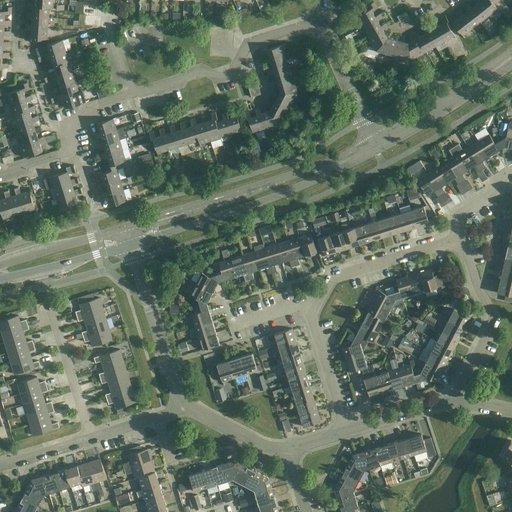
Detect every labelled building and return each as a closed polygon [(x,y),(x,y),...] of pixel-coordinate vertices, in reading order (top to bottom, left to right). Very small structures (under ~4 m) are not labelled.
[(69,5),(58,4),(58,0),(33,0),(33,3),(27,3),(27,8),(33,8),(33,5),(49,6),(49,7),(57,7),(57,9),(69,10),(69,5)] [(480,3),(481,1),(480,0),(474,0),(478,4),(473,8),(471,9),(481,22),(490,15),(480,3)] [(492,0),(483,0),(481,1),(480,3),(490,15),(498,9),(500,12),(495,4),(492,0)] [(75,13),(83,13),(84,2),(76,1),(75,13)] [(376,16),(373,11),(378,8),(374,2),(369,5),(371,9),(354,19),(357,17),(362,26),(377,18),(376,16)] [(471,9),(473,8),(469,3),(465,6),(469,11),(464,15),(463,16),(473,29),(481,22),(471,9)] [(49,18),(49,7),(49,6),(33,5),(33,8),(33,14),(27,14),(26,18),(32,19),(32,17),(49,18)] [(12,14),(12,7),(5,7),(5,11),(0,10),(0,22),(5,22),(5,20),(6,14),(12,14)] [(240,10),(242,17),(250,14),(247,7),(240,10)] [(463,16),(464,15),(461,10),(457,13),(460,18),(453,23),(465,39),(466,38),(464,36),(473,29),(463,16)] [(402,20),(404,20),(407,12),(398,17),(400,21),(402,20)] [(382,27),(381,26),(379,21),(384,18),(381,13),(376,16),(377,18),(362,26),(368,35),(382,27)] [(457,39),(447,22),(449,21),(446,15),(441,18),(444,23),(439,26),(438,27),(446,41),(455,36),(456,39),(457,39)] [(48,29),(49,18),(32,17),(32,19),(32,25),(26,24),(26,29),(32,30),(32,28),(48,29)] [(11,25),(11,20),(5,20),(5,22),(0,22),(0,32),(4,33),(5,31),(5,25),(11,25)] [(438,27),(439,26),(436,21),(432,23),(435,28),(430,31),(428,32),(436,47),(446,41),(438,27)] [(373,46),(388,38),(383,30),(389,27),(386,23),(381,26),(382,27),(368,35),(373,46)] [(428,32),(430,31),(427,26),(423,28),(426,34),(420,37),(419,38),(427,52),(436,47),(428,32)] [(47,39),(48,29),(32,28),(32,30),(31,36),(25,35),(25,40),(32,40),(32,38),(51,40),(51,39),(47,39)] [(10,36),(10,31),(5,31),(4,33),(0,32),(0,43),(4,44),(4,41),(4,35),(10,36)] [(419,38),(420,37),(417,31),(413,34),(417,39),(409,43),(417,57),(427,52),(419,38)] [(394,56),(398,41),(388,38),(373,46),(377,52),(394,56)] [(51,56),(66,51),(63,41),(66,40),(66,39),(47,45),(50,53),(44,55),(46,60),(51,58),(51,56)] [(10,47),(10,42),(4,41),(4,44),(0,43),(0,54),(3,55),(3,52),(4,46),(10,47)] [(417,57),(409,43),(398,41),(394,56),(411,61),(417,57)] [(286,55),(283,46),(287,45),(286,44),(268,50),(267,48),(261,50),(262,54),(268,53),(270,58),(270,60),(286,55)] [(54,66),(69,61),(66,51),(51,56),(51,58),(54,66)] [(9,57),(9,53),(3,52),(3,55),(0,54),(0,65),(2,65),(2,63),(3,57),(9,57)] [(274,70),(289,66),(286,55),(270,60),(270,58),(264,60),(265,65),(271,63),(273,69),(274,70)] [(57,76),(72,72),(69,61),(54,66),(56,74),(51,76),(52,80),(58,79),(57,76)] [(8,68),(8,63),(2,63),(2,65),(0,65),(0,76),(2,77),(2,68),(8,68)] [(98,74),(96,66),(88,69),(90,77),(98,74)] [(277,81),(292,76),(289,66),(274,70),(273,69),(267,70),(269,75),(274,73),(276,79),(277,81)] [(60,87),(76,82),(72,72),(57,76),(58,79),(60,87)] [(280,92),(296,87),(292,76),(277,81),(276,79),(270,81),(272,85),(277,84),(280,92)] [(63,97),(79,92),(76,82),(60,87),(63,95),(57,96),(59,101),(64,99),(63,97)] [(11,104),(27,100),(26,97),(24,91),(30,89),(28,83),(21,85),(22,89),(4,94),(4,95),(2,95),(5,105),(11,104)] [(107,95),(103,85),(96,87),(99,98),(107,95)] [(290,109),(298,93),(296,87),(280,92),(275,102),(290,109)] [(63,97),(64,99),(67,108),(89,101),(89,100),(86,101),(82,91),(79,92),(63,97)] [(30,110),(29,107),(27,102),(33,100),(31,95),(26,97),(27,100),(11,104),(14,115),(30,110)] [(281,125),(290,109),(275,102),(270,112),(275,127),(281,125)] [(33,120),(32,118),(30,112),(36,110),(35,106),(29,107),(30,110),(14,115),(17,125),(33,120)] [(275,127),(270,112),(262,114),(260,108),(256,109),(257,115),(259,115),(264,130),(275,127)] [(244,135),(238,117),(240,116),(238,110),(233,111),(235,117),(229,119),(227,119),(232,135),(242,132),(243,135),(244,135)] [(259,115),(257,115),(252,117),(250,111),(245,113),(247,119),(249,119),(255,137),(254,133),(264,130),(259,115)] [(217,122),(216,119),(218,119),(216,112),(212,114),(214,120),(205,122),(211,141),(222,138),(217,122)] [(131,115),(133,123),(141,120),(139,113),(131,115)] [(227,119),(229,119),(227,113),(223,114),(225,120),(217,122),(222,138),(232,135),(227,119)] [(36,130),(35,128),(34,122),(39,120),(38,116),(32,118),(33,120),(17,125),(20,135),(36,130)] [(101,134),(117,129),(114,119),(117,118),(98,124),(100,132),(95,134),(96,138),(102,137),(101,134)] [(211,141),(205,122),(197,125),(196,119),(191,120),(193,126),(195,126),(199,141),(200,145),(211,141)] [(511,148),(511,121),(510,122),(509,124),(506,137),(499,142),(503,148),(505,147),(511,148)] [(195,126),(193,126),(187,128),(185,122),(181,123),(183,129),(184,129),(189,144),(199,141),(195,126)] [(499,135),(505,137),(508,124),(502,123),(499,135)] [(184,129),(183,129),(177,131),(175,125),(170,127),(172,133),(174,132),(179,148),(189,144),(184,129)] [(39,141),(38,138),(37,133),(42,131),(41,126),(35,128),(36,130),(20,135),(17,136),(20,146),(39,141)] [(499,142),(495,144),(486,128),(475,135),(479,141),(489,157),(503,148),(499,142)] [(104,144),(120,140),(117,129),(101,134),(102,137),(103,142),(98,144),(99,149),(105,147),(104,144)] [(174,132),(172,133),(166,134),(165,129),(160,130),(162,136),(164,135),(169,151),(179,148),(174,132)] [(164,135),(162,136),(156,138),(154,132),(150,133),(152,140),(153,139),(159,157),(158,154),(169,151),(164,135)] [(20,158),(42,151),(40,143),(46,141),(44,137),(38,138),(39,141),(20,146),(23,157),(20,158)] [(108,155),(123,150),(120,140),(104,144),(105,147),(107,153),(101,155),(102,159),(108,157),(108,155)] [(482,161),(489,157),(479,141),(469,147),(483,170),(486,167),(482,161)] [(483,170),(469,147),(463,151),(459,144),(454,147),(468,170),(475,166),(479,172),(483,170)] [(462,174),(468,170),(454,147),(449,150),(453,157),(448,160),(462,182),(466,180),(462,174)] [(118,170),(121,169),(121,168),(132,165),(130,159),(126,160),(123,150),(108,155),(108,157),(112,170),(112,171),(118,170)] [(442,155),(439,150),(433,154),(436,158),(442,155)] [(150,153),(139,156),(140,162),(152,159),(150,153)] [(459,185),(462,182),(448,160),(438,167),(448,182),(454,178),(459,185)] [(71,182),(71,180),(69,174),(76,172),(74,165),(66,168),(68,172),(47,178),(47,179),(49,178),(53,189),(54,188),(53,187),(71,182)] [(442,187),(448,182),(438,167),(428,173),(442,195),(446,193),(442,187)] [(121,180),(118,170),(112,171),(112,170),(102,173),(102,172),(96,174),(97,178),(103,176),(105,182),(105,185),(121,180)] [(438,198),(442,195),(428,173),(417,180),(427,196),(434,191),(438,198)] [(75,192),(74,190),(72,185),(79,182),(78,178),(71,180),(71,182),(53,187),(54,188),(56,198),(75,192)] [(108,195),(124,190),(121,180),(105,185),(105,182),(99,184),(100,189),(106,187),(108,193),(108,195)] [(164,190),(161,181),(153,183),(156,193),(164,190)] [(19,195),(25,213),(35,210),(36,213),(30,192),(21,194),(19,187),(15,189),(17,196),(19,195)] [(57,210),(78,204),(75,195),(82,193),(81,188),(74,190),(75,192),(56,198),(58,204),(55,205),(57,210)] [(408,191),(411,200),(421,196),(416,188),(408,191)] [(19,195),(17,196),(11,197),(9,190),(4,192),(7,199),(9,198),(14,216),(25,213),(19,195)] [(108,195),(108,193),(102,194),(103,199),(109,197),(112,206),(131,200),(130,200),(127,201),(124,190),(108,195)] [(397,202),(395,195),(387,197),(389,204),(397,202)] [(9,198),(7,199),(1,201),(0,197),(0,208),(3,219),(14,216),(9,198)] [(73,210),(72,206),(60,210),(61,214),(73,210)] [(362,213),(360,206),(351,209),(353,216),(362,213)] [(417,228),(429,224),(424,206),(412,210),(417,228)] [(406,231),(400,213),(399,208),(393,209),(395,215),(389,217),(394,235),(406,231)] [(406,231),(417,228),(412,210),(400,213),(406,231)] [(372,242),(383,238),(377,220),(375,212),(370,213),(372,222),(366,224),(372,242)] [(348,229),(344,215),(339,217),(343,231),(349,249),(360,245),(355,228),(348,229)] [(313,221),(315,228),(326,225),(324,217),(313,221)] [(383,238),(394,235),(389,217),(377,220),(383,238)] [(282,221),(285,230),(293,228),(290,219),(282,221)] [(360,245),(372,242),(366,224),(355,228),(360,245)] [(325,256),(337,252),(332,235),(329,228),(323,230),(325,237),(320,238),(325,256)] [(337,252),(349,249),(343,231),(332,235),(337,252)] [(241,235),(244,246),(250,245),(246,233),(241,235)] [(305,255),(317,252),(311,234),(299,237),(305,255)] [(298,257),(305,255),(299,237),(288,241),(296,266),(300,265),(298,257)] [(292,267),(296,266),(288,241),(277,245),(282,262),(289,260),(292,267)] [(275,265),(282,262),(277,245),(265,248),(273,273),(277,272),(275,265)] [(269,274),(273,273),(265,248),(254,252),(259,269),(266,267),(269,274)] [(236,277),(231,259),(228,249),(222,251),(225,261),(219,263),(222,273),(218,274),(221,281),(236,277)] [(252,272),(259,269),(254,252),(242,255),(250,280),(254,279),(252,272)] [(246,282),(250,280),(242,255),(231,259),(236,277),(243,274),(246,282)] [(511,270),(511,258),(505,257),(503,269),(511,270)] [(188,263),(186,269),(191,271),(194,266),(188,263)] [(420,273),(425,291),(437,287),(438,289),(446,286),(442,273),(434,276),(432,269),(420,273)] [(511,283),(511,270),(503,269),(500,281),(511,283)] [(221,281),(218,274),(210,277),(202,273),(196,284),(213,293),(218,282),(221,281)] [(414,294),(425,291),(420,273),(408,276),(414,294)] [(402,298),(414,294),(408,276),(396,280),(398,285),(399,291),(400,291),(402,298)] [(511,283),(500,281),(497,293),(506,295),(505,301),(511,302),(511,283)] [(207,303),(213,293),(196,284),(190,295),(198,299),(201,308),(208,305),(207,303)] [(399,291),(398,285),(385,289),(387,295),(380,291),(374,302),(390,310),(397,313),(401,308),(398,306),(399,304),(400,305),(404,304),(402,298),(400,291),(399,291)] [(82,303),(94,300),(92,294),(80,298),(82,303)] [(77,317),(103,308),(100,298),(94,300),(82,303),(80,304),(82,310),(76,312),(77,317)] [(385,321),(390,310),(374,302),(368,312),(385,321)] [(170,313),(178,314),(179,306),(171,305),(170,313)] [(213,321),(208,305),(201,308),(189,306),(192,315),(191,315),(195,327),(213,321)] [(86,325),(106,319),(103,308),(77,317),(79,321),(85,320),(86,325)] [(465,329),(471,318),(454,309),(448,320),(465,329)] [(379,332),(385,321),(368,312),(362,323),(379,332)] [(420,319),(416,314),(411,318),(415,322),(420,319)] [(437,320),(427,315),(424,321),(434,326),(437,320)] [(0,326),(2,332),(28,324),(26,320),(20,322),(19,316),(0,321),(0,326)] [(84,337),(110,329),(106,319),(86,325),(88,330),(82,332),(84,337)] [(459,339),(465,329),(448,320),(443,331),(459,339)] [(199,338),(216,333),(213,321),(195,327),(199,338)] [(373,343),(379,332),(362,323),(357,333),(364,337),(363,338),(368,340),(373,343)] [(415,329),(422,333),(426,326),(419,323),(415,329)] [(5,343),(25,337),(23,331),(29,329),(28,324),(2,332),(5,343)] [(404,331),(401,329),(396,327),(390,338),(395,340),(405,331),(404,331)] [(93,346),(113,340),(110,329),(84,337),(85,342),(91,340),(93,346)] [(278,346),(296,341),(292,329),(267,336),(269,342),(276,339),(278,346)] [(453,350),(459,339),(443,331),(437,341),(453,350)] [(414,337),(410,332),(405,335),(410,341),(414,337)] [(202,350),(220,345),(216,333),(199,338),(202,350)] [(363,350),(368,340),(363,338),(364,337),(357,333),(351,345),(342,348),(346,360),(364,355),(363,350)] [(8,353),(34,345),(33,340),(27,342),(25,337),(5,343),(8,353)] [(390,348),(393,340),(386,337),(382,344),(390,348)] [(282,358),(300,352),(296,341),(278,346),(282,358)] [(448,361),(453,350),(437,341),(431,352),(448,361)] [(181,352),(189,350),(187,342),(179,344),(181,352)] [(11,364),(32,357),(30,352),(36,350),(34,345),(8,353),(11,364)] [(104,367),(124,360),(120,350),(94,358),(96,363),(102,361),(104,367)] [(269,358),(266,350),(259,353),(261,360),(269,358)] [(285,369),(303,363),(300,352),(282,358),(285,369)] [(442,371),(448,361),(431,352),(426,363),(442,371)] [(246,375),(258,371),(252,353),(240,357),(246,375)] [(350,372),(368,367),(364,355),(346,360),(350,372)] [(32,357),(11,364),(15,374),(41,366),(39,361),(33,363),(32,357)] [(235,378),(246,375),(240,357),(229,361),(235,378)] [(101,379),(127,371),(124,360),(104,367),(105,372),(99,374),(101,379)] [(223,382),(235,378),(229,361),(217,365),(223,382)] [(289,380),(307,375),(303,363),(285,369),(289,380)] [(414,375),(416,382),(429,378),(436,382),(442,371),(426,363),(421,372),(420,367),(412,369),(414,375)] [(414,375),(412,369),(411,364),(399,368),(404,386),(416,382),(414,375)] [(393,389),(404,386),(399,368),(388,372),(393,389)] [(110,387),(130,381),(127,371),(101,379),(102,384),(108,382),(110,387)] [(382,393),(393,389),(388,372),(376,375),(382,393)] [(268,388),(263,375),(256,377),(260,391),(268,388)] [(286,394),(293,392),(310,386),(307,375),(289,380),(291,387),(285,389),(286,394)] [(370,397),(382,393),(376,375),(365,379),(364,377),(357,379),(361,393),(368,391),(370,397)] [(21,394),(47,386),(45,381),(39,383),(38,377),(18,383),(21,394)] [(107,399),(133,391),(130,381),(110,387),(112,393),(106,394),(107,399)] [(24,404),(44,398),(42,393),(48,391),(47,386),(21,394),(24,404)] [(249,386),(242,388),(244,395),(251,393),(249,386)] [(296,403),(314,398),(310,386),(293,392),(296,403)] [(227,400),(223,388),(216,390),(219,402),(227,400)] [(117,408),(137,402),(133,391),(107,399),(109,404),(115,402),(117,408)] [(27,415),(53,407),(52,402),(46,403),(44,398),(24,404),(27,415)] [(300,415),(318,409),(314,398),(296,403),(300,415)] [(30,425),(50,419),(49,413),(55,411),(53,407),(27,415),(30,425)] [(7,420),(13,418),(10,408),(4,410),(7,420)] [(304,427),(321,421),(318,409),(300,415),(304,427)] [(50,419),(30,425),(34,436),(60,428),(58,422),(52,424),(50,419)] [(281,422),(285,433),(294,430),(290,419),(281,422)] [(409,437),(415,454),(426,450),(428,457),(436,454),(431,437),(423,439),(421,434),(409,437)] [(403,458),(415,454),(409,437),(398,441),(403,458)] [(511,440),(503,456),(511,460),(511,440)] [(392,461),(403,458),(398,441),(387,445),(392,461)] [(127,449),(128,455),(142,450),(141,445),(127,449)] [(394,468),(392,461),(387,445),(375,448),(380,465),(381,464),(383,472),(394,468)] [(369,468),(380,465),(375,448),(364,452),(369,468)] [(124,469),(152,461),(148,449),(142,450),(128,455),(130,462),(123,464),(124,469)] [(365,469),(369,468),(364,452),(353,455),(350,462),(365,469)] [(102,489),(100,481),(107,479),(101,459),(89,463),(97,490),(102,489)] [(139,477),(156,472),(152,461),(124,469),(126,474),(134,472),(136,479),(139,478),(139,477)] [(233,479),(241,464),(235,461),(224,464),(229,481),(233,479)] [(359,480),(365,469),(350,462),(344,472),(359,480)] [(92,492),(97,490),(89,463),(77,466),(82,483),(83,487),(90,485),(92,492)] [(218,484),(229,481),(224,464),(213,468),(218,484)] [(244,485),(252,470),(241,464),(233,479),(244,485)] [(71,487),(82,483),(77,466),(66,470),(71,487)] [(206,488),(218,484),(213,468),(201,471),(206,488)] [(59,490),(71,487),(66,470),(54,474),(59,490)] [(254,490),(263,475),(252,470),(244,485),(254,490)] [(194,491),(206,488),(201,471),(189,475),(194,491)] [(142,489),(159,484),(156,472),(139,477),(139,478),(142,489)] [(354,491),(359,480),(344,472),(338,483),(354,491)] [(48,494),(59,490),(54,474),(43,477),(48,494)] [(272,489),(269,478),(263,475),(254,490),(256,495),(272,489)] [(385,478),(388,486),(397,483),(395,475),(385,478)] [(44,495),(48,494),(43,477),(32,480),(29,487),(44,495)] [(373,480),(375,487),(384,485),(381,478),(373,480)] [(355,495),(354,491),(338,483),(335,489),(338,500),(355,495)] [(146,500),(163,495),(159,484),(142,489),(146,500)] [(38,506),(44,495),(29,487),(23,498),(38,506)] [(116,496),(122,494),(120,487),(114,489),(116,496)] [(259,506),(276,501),(272,489),(256,495),(259,506)] [(131,500),(129,492),(116,496),(118,504),(131,500)] [(233,500),(231,493),(223,495),(225,503),(233,500)] [(192,496),(196,510),(202,508),(198,494),(192,496)] [(493,494),(486,496),(490,506),(497,504),(493,494)] [(150,511),(166,506),(163,495),(146,500),(150,511)] [(342,511),(358,506),(355,495),(338,500),(342,511)] [(24,511),(34,511),(38,506),(23,498),(17,508),(24,511)] [(239,501),(241,508),(248,505),(246,499),(239,501)] [(382,511),(383,511),(380,500),(371,502),(374,511),(382,511)] [(261,511),(279,511),(276,501),(259,506),(261,511)]
